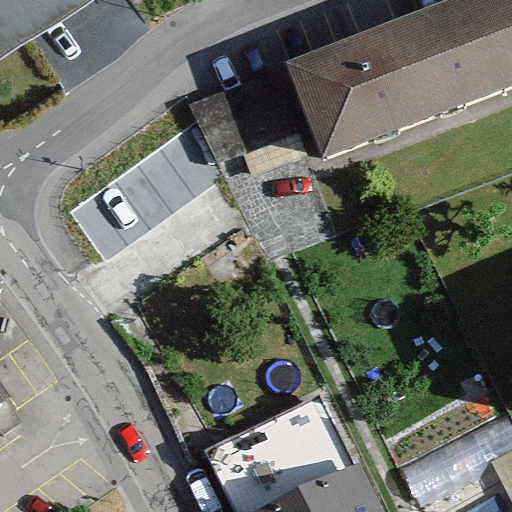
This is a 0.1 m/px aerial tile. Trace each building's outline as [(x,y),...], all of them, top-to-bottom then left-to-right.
[(0,0),(0,56),(87,0),(0,0)] [(511,111),(511,6),(294,93),(331,184),(511,111)] [(222,165),(306,134),(283,73),(200,103),(222,165)] [(0,423),(17,412),(0,387),(0,423)] [(308,511),(367,482),(325,402),(202,466),(226,511),(308,511)] [(308,511),(383,511),(367,482),(308,511)]
